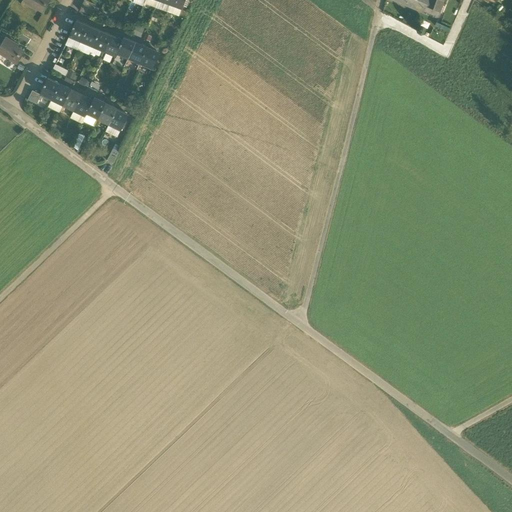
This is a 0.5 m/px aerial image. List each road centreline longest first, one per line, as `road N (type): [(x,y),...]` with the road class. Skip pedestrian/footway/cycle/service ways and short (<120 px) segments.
road 1 (residential): [(305,327),(12,113)]
road 2 (residential): [(305,327),(382,0)]
road 3 (residential): [(511,478),(305,327)]
road 4 (track): [(118,191),(0,306)]
road 5 (residential): [(12,113),(70,0)]
